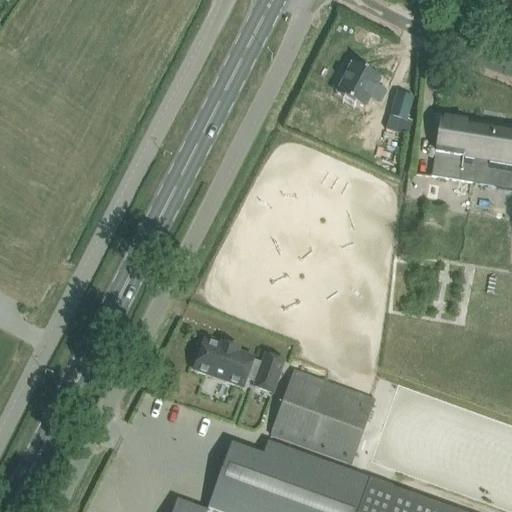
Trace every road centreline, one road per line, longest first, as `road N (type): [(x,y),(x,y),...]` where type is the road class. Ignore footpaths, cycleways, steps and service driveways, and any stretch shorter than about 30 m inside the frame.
road 1 (primary): [(10,511),(273,0)]
road 2 (unclassified): [(53,511),(314,0)]
road 3 (unclassified): [(0,439),(225,0)]
road 4 (unclassified): [(344,0),(511,74)]
